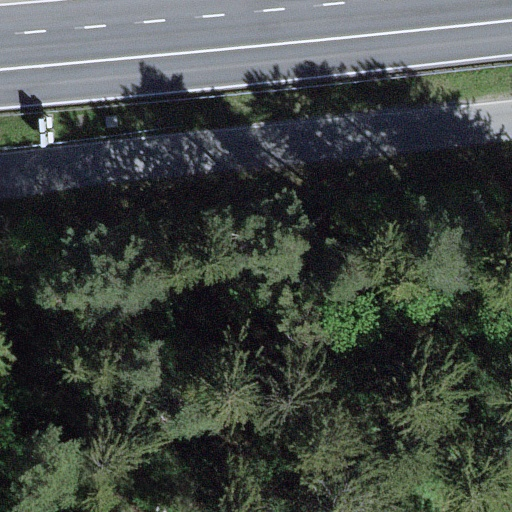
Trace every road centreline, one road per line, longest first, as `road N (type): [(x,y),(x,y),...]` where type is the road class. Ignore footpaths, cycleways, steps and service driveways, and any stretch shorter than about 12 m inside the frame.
road 1 (unclassified): [(511,115),(0,173)]
road 2 (primary): [(511,19),(0,71)]
